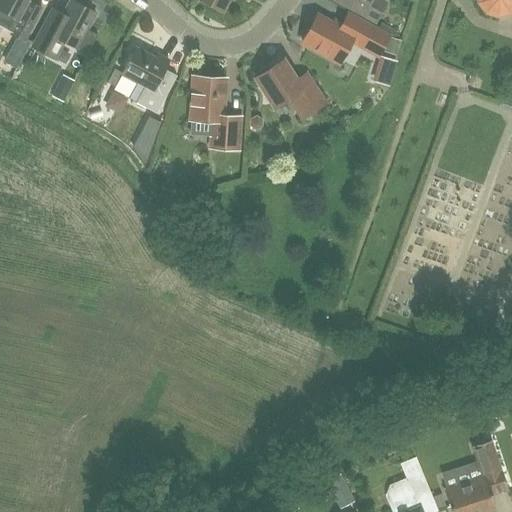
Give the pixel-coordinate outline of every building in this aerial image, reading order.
[(0,0),(0,26),(11,32),(10,35),(24,43),(42,9),(30,2),(30,0),(0,0)] [(200,0),(222,12),(228,0),(200,0)] [(355,0),(351,9),(376,22),(386,3),(380,0),(355,0)] [(511,8),(511,7),(511,0),(476,0),(477,3),(479,5),(481,8),(483,10),(485,12),(488,13),(491,14),(494,15),(498,15),(501,14),(504,13),(507,12),(509,10),(511,8)] [(77,48),(95,14),(71,1),(64,14),(54,9),(33,48),(47,56),(57,37),(77,48)] [(378,57),(389,37),(389,36),(348,14),(341,27),(316,14),(302,42),(340,62),(351,42),(378,57)] [(511,30),(478,19),(470,42),(511,55),(511,30)] [(401,42),(390,38),(386,53),(397,56),(401,42)] [(164,58),(161,63),(136,49),(122,73),(138,82),(129,99),(133,101),(132,101),(157,115),(180,73),(166,66),(169,61),(164,58)] [(388,84),(396,61),(382,56),(374,79),(388,84)] [(296,81),(282,60),(256,78),(274,106),(287,98),(301,119),(326,102),(307,73),(296,81)] [(223,117),(226,80),(194,77),(191,120),(212,122),(210,147),(238,150),(241,118),(223,117)] [(69,92),(57,85),(51,96),(63,102),(69,92)] [(103,117),(100,108),(88,111),(91,121),(103,117)] [(492,439),(473,446),(483,476),(444,489),(451,511),(488,511),(497,509),(492,494),(508,489),(492,439)] [(422,511),(421,507),(434,502),(415,457),(401,463),(407,478),(400,481),(397,487),(401,497),(394,500),(391,507),(393,511),(422,511)] [(354,501),(347,487),(332,495),(339,509),(354,501)]
